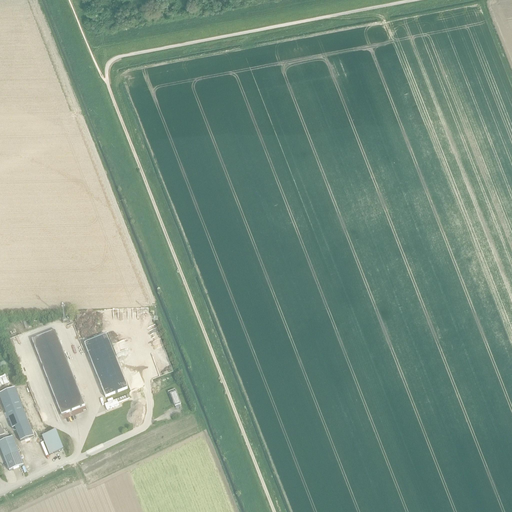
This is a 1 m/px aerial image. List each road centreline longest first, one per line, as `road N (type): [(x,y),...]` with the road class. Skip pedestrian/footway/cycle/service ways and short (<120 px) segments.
road 1 (track): [(274,511),(107,84)]
road 2 (unclassified): [(411,0),(120,56),(108,64),(107,84)]
road 3 (residential): [(77,456),(94,400),(62,322)]
